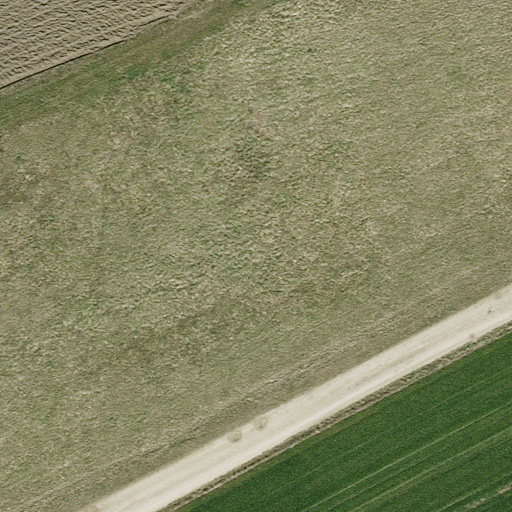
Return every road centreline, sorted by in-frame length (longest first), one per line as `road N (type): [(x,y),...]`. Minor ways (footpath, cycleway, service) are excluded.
road 1 (track): [(511,302),(116,511)]
road 2 (track): [(0,110),(251,0)]
